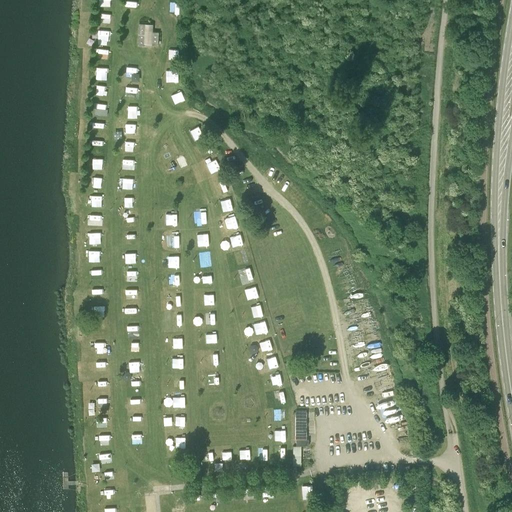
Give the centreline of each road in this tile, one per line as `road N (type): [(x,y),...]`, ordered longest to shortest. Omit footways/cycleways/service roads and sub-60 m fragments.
road 1 (unclassified): [(447,0),(435,99),(431,269),(439,377),(464,511)]
road 2 (secondary): [(511,20),(499,108),(498,245)]
road 3 (secondary): [(511,397),(498,245)]
